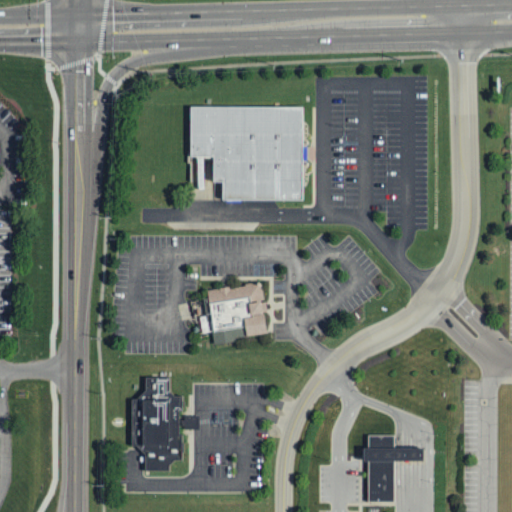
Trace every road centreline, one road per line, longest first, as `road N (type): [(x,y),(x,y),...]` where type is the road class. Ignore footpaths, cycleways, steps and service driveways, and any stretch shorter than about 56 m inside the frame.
road 1 (residential): [(462,20),(467,224),(459,257),(439,297),(409,323),(363,344),(312,392),(292,428),(284,511)]
road 2 (secondary): [(77,284),(103,99),(118,71),(143,56),(259,24)]
road 3 (tertiary): [(77,284),(81,28)]
road 4 (secondary): [(511,18),(259,24)]
road 5 (tertiary): [(75,511),(77,284)]
road 6 (secondary): [(259,24),(81,28)]
